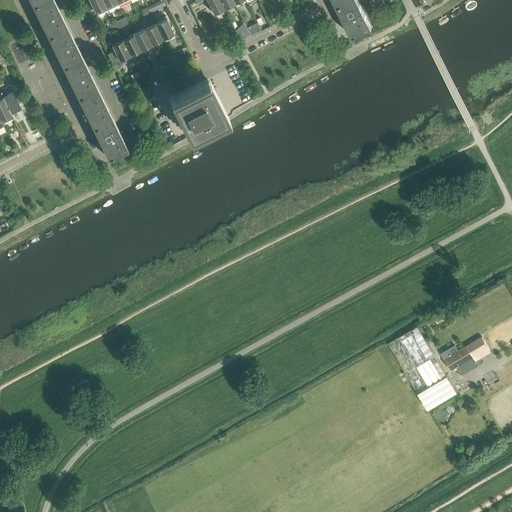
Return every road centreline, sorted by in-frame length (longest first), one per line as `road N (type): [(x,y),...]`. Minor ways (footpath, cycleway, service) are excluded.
road 1 (residential): [(0,168),(83,128),(19,0)]
road 2 (residential): [(128,132),(62,0)]
road 3 (residential): [(209,65),(325,6),(322,0)]
